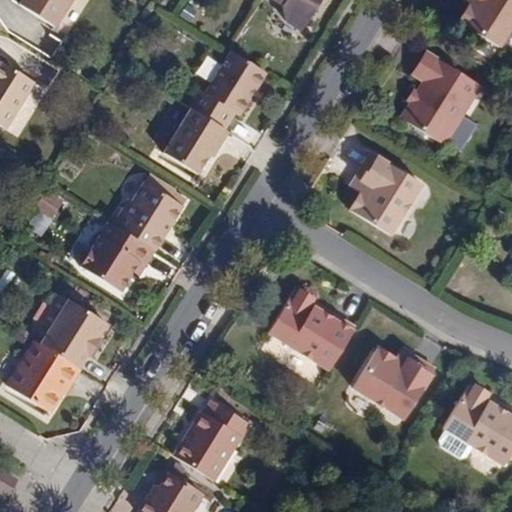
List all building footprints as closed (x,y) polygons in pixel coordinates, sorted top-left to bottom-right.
[(72,0),(21,0),(18,4),(55,27),(72,0)] [(274,0),(283,5),(287,22),(302,32),(313,15),(313,6),(319,4),(321,0),(274,0)] [(511,0),(468,0),(465,6),(471,10),(461,26),(499,51),(511,29),(511,0)] [(256,89),(267,72),(232,51),(206,93),(201,90),(189,107),(193,109),(225,128),(235,111),(240,115),(251,98),(247,96),(252,87),(256,89)] [(417,95),(413,103),(401,120),(444,147),(481,89),(426,56),(415,76),(425,83),(417,95)] [(35,85),(1,64),(0,65),(0,127),(5,130),(35,85)] [(251,98),(256,89),(252,87),(247,96),(251,98)] [(409,101),(413,103),(417,95),(413,93),(409,101)] [(223,146),(230,132),(225,128),(193,109),(166,153),(199,174),(212,153),(218,142),(223,146)] [(217,156),(223,146),(218,142),(212,153),(217,156)] [(371,154),(356,179),(361,181),(356,190),(361,194),(351,211),(391,236),(422,185),(371,154)] [(361,181),(356,179),(351,187),(356,190),(361,181)] [(114,225),(156,251),(165,237),(161,234),(167,223),(171,226),(183,206),(146,183),(133,203),(130,200),(114,225)] [(38,206),(56,218),(67,202),(49,190),(38,206)] [(161,234),(165,237),(171,226),(167,223),(161,234)] [(149,267),(158,253),(156,251),(114,225),(113,224),(85,268),(124,293),(143,263),(149,267)] [(329,370),(355,328),(323,308),(319,312),(312,308),(315,303),(311,301),(313,299),(300,291),(298,293),(294,291),(268,332),(329,370)] [(40,344),(79,368),(87,353),(90,355),(101,337),(99,336),(106,323),(69,299),(40,344)] [(319,312),(323,308),(315,303),(312,308),(319,312)] [(72,385),(81,370),(79,368),(40,344),(36,341),(8,386),(50,413),(69,383),(72,385)] [(434,369),(411,355),(408,359),(399,354),(395,360),(377,348),(352,389),(404,420),(434,369)] [(408,359),(411,355),(401,349),(399,354),(408,359)] [(511,449),(511,412),(498,404),(496,408),(488,403),(490,399),(486,397),(488,393),(475,385),(473,388),(468,385),(442,428),(445,430),(439,440),(441,447),(459,458),(466,456),(472,446),(503,464),(511,449)] [(496,408),(498,404),(490,399),(488,403),(496,408)] [(173,455),(212,480),(247,422),(215,402),(207,416),(200,411),(173,455)] [(0,493),(7,498),(19,480),(0,468),(0,493)] [(189,511),(202,493),(169,472),(159,487),(163,490),(158,497),(149,511),(189,511)] [(163,490),(159,487),(155,494),(158,497),(163,490)]
